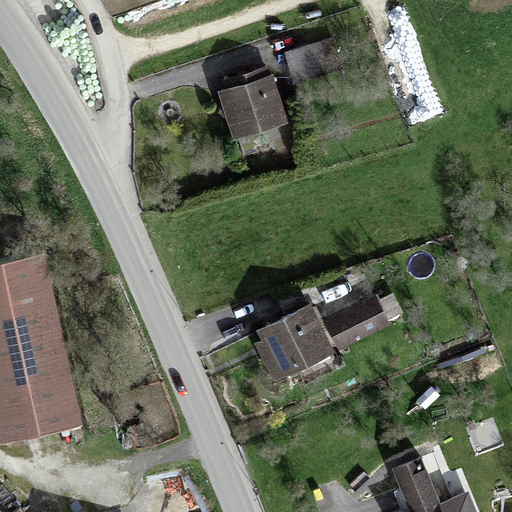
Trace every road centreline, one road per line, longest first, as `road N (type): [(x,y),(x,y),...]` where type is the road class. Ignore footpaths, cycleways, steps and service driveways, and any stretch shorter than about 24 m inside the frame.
road 1 (primary): [(241,511),(95,170)]
road 2 (primary): [(95,170),(0,18)]
road 3 (residential): [(95,170),(114,130),(88,0)]
